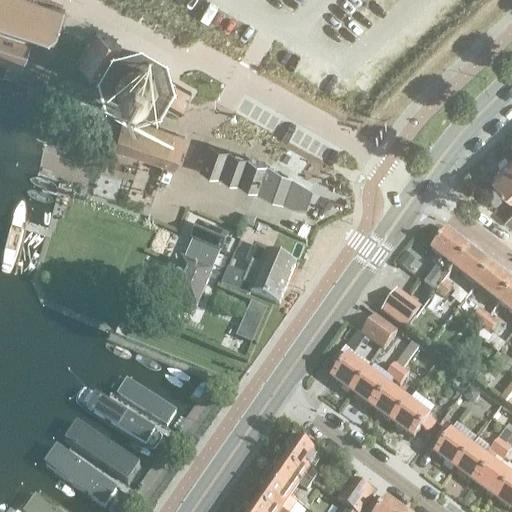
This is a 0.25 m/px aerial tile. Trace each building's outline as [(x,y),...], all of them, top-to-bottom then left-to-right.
[(30,43),(50,50),(64,11),(31,0),(0,0),(0,63),(21,71),(30,43)] [(151,95),(160,80),(155,63),(140,55),(123,59),(116,55),(121,47),(96,33),(79,65),(103,78),(108,70),(114,74),(119,91),(134,100),(151,95)] [(125,117),(114,147),(162,164),(173,134),(125,117)] [(200,171),(239,185),(256,191),(262,174),(266,165),(249,159),(209,145),(200,171)] [(511,161),(511,160),(509,162),(507,160),(499,167),(501,169),(492,177),(511,197),(511,161)] [(262,174),(256,191),(304,208),(309,192),(266,165),(262,174)] [(196,312),(210,278),(209,278),(219,253),(220,254),(227,239),(198,227),(192,242),(196,244),(185,268),(182,267),(168,300),(171,301),(170,304),(179,308),(180,305),(196,312)] [(440,261),(442,262),(423,286),(434,294),(444,283),(453,271),(468,252),(455,242),(446,234),(431,253),(440,261)] [(249,271),(287,287),(295,268),(266,256),(268,251),(253,245),(245,264),(251,266),(249,271)] [(468,252),(453,271),(476,289),(491,270),(468,252)] [(405,256),(398,264),(407,272),(415,263),(405,256)] [(287,287),(249,271),(246,278),(228,270),(220,287),(249,299),(251,295),(279,307),(287,287)] [(511,286),(491,270),(476,289),(498,307),(499,307),(511,289),(511,286)] [(453,289),(444,283),(434,294),(443,302),(453,289)] [(511,289),(499,307),(511,317),(511,289)] [(406,329),(420,309),(397,293),(383,313),(406,329)] [(480,331),(490,318),(481,311),(467,327),(476,334),(479,330),(480,331)] [(398,334),(375,317),(361,337),(384,354),(398,334)] [(490,318),(480,331),(475,338),(486,346),(491,339),(488,337),(498,325),(490,318)] [(402,371),(409,361),(417,350),(411,345),(395,367),(394,366),(386,377),(392,382),(393,383),(402,371)] [(332,380),(353,396),(367,376),(347,360),(340,355),(332,365),(339,370),(332,380)] [(393,383),(400,388),(408,377),(408,378),(409,376),(402,371),(393,383)] [(387,390),(380,385),(367,376),(353,396),(373,410),(387,390)] [(167,430),(177,415),(125,382),(115,398),(167,430)] [(511,385),(500,401),(508,407),(511,401),(511,385)] [(152,456),(163,440),(86,390),(75,406),(152,456)] [(373,410),(393,425),(408,405),(394,395),(387,390),(373,410)] [(408,405),(393,425),(414,441),(421,430),(428,435),(435,426),(428,421),(428,420),(417,412),(408,405)] [(127,487),(139,470),(75,424),(63,441),(127,487)] [(483,461),(471,451),(456,472),(476,486),(511,437),(511,430),(508,427),(483,461)] [(435,456),(456,472),(471,451),(443,431),(436,441),(443,446),(435,456)] [(511,481),(497,471),(511,451),(511,437),(476,486),(496,501),(511,481)] [(277,461),(312,485),(322,492),(327,485),(318,478),(319,476),(310,469),(318,458),(292,440),(277,461)] [(105,510),(117,494),(55,449),(42,466),(105,510)] [(312,485),(277,461),(263,481),(290,499),(298,487),(306,493),(312,485)] [(290,499),(263,481),(249,501),(265,511),(282,511),(281,511),(290,499)] [(511,511),(511,481),(496,501),(511,511)] [(347,509),(351,511),(362,511),(373,497),(352,482),(339,502),(348,508),(347,509)] [(52,511),(31,497),(20,511),(52,511)] [(399,511),(386,502),(384,504),(377,499),(371,507),(372,507),(368,511),(399,511)] [(241,511),(265,511),(249,501),(241,511)]
